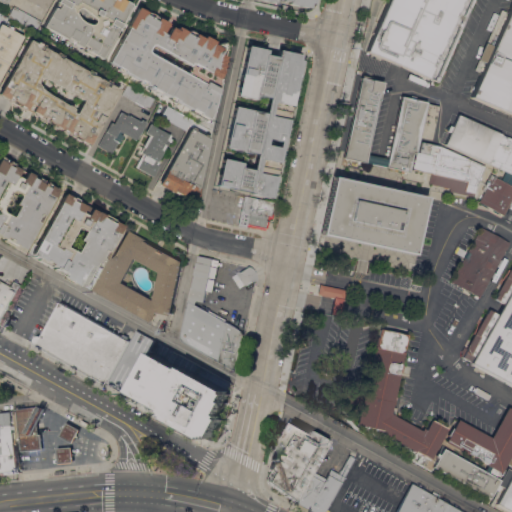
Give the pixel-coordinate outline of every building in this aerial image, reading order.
[(50,0),(47,4),(44,9),(43,11),(23,0),(50,0)] [(65,41),(67,39),(44,26),(57,2),(56,2),(57,0),(124,0),(131,4),(131,5),(132,5),(118,30),(117,30),(102,59),(94,54),(93,56),(80,49),(81,48),(74,44),(73,46),(71,45),(65,41)] [(314,0),(313,6),(311,5),(310,10),(287,5),(288,3),(286,2),(286,1),(281,0),(276,0),(276,5),(255,0),(314,0)] [(473,0),(451,52),(454,52),(452,56),(450,55),(438,83),(366,51),(388,0),(473,0)] [(482,73),(475,70),(501,10),(508,13),(511,2),(511,115),(471,97),(482,73)] [(40,22),(35,32),(8,17),(13,7),(40,22)] [(199,113),(199,112),(192,108),(191,109),(174,100),(175,99),(169,96),(145,83),(144,85),(138,82),(139,80),(123,71),(122,73),(116,70),(118,67),(108,61),(127,27),(126,27),(137,7),(146,12),(150,13),(154,15),(156,17),(157,18),(168,23),(163,33),(165,34),(170,27),(175,30),(177,26),(186,31),(187,30),(189,30),(191,30),(194,32),(195,34),(203,38),(204,36),(214,41),(213,43),(217,45),(217,46),(217,45),(217,43),(219,42),(220,42),(223,42),(225,44),(226,46),(226,48),(225,50),(224,51),(222,51),(220,52),(219,53),(225,56),(223,60),(225,60),(223,64),(224,64),(221,70),(222,70),(219,77),(220,78),(218,80),(219,81),(217,88),(217,94),(214,105),(212,109),(213,110),(208,118),(199,113)] [(0,24),(5,26),(6,24),(14,28),(13,30),(23,36),(19,44),(0,79),(0,24)] [(86,143),(85,143),(84,142),(81,140),(81,139),(78,138),(76,136),(75,135),(75,136),(74,136),(72,136),(70,135),(70,134),(69,133),(69,132),(68,131),(67,133),(63,131),(64,129),(60,128),(60,129),(56,127),(56,126),(52,124),(51,123),(50,122),(48,120),(48,121),(47,121),(46,122),(44,121),(43,120),(43,119),(36,114),(36,113),(34,111),(33,113),(25,108),(24,110),(20,107),(21,105),(13,101),(10,101),(7,100),(7,99),(5,97),(4,98),(3,97),(3,96),(0,94),(0,92),(29,40),(35,43),(37,41),(45,45),(44,47),(56,54),(57,52),(63,55),(62,57),(75,64),(76,63),(82,66),(81,68),(88,71),(89,70),(94,73),(93,74),(106,81),(107,80),(111,82),(109,84),(119,89),(94,135),(94,136),(89,145),(86,143)] [(216,184),(222,158),(242,162),(241,165),(244,165),(244,167),(252,169),(255,156),(251,155),(251,157),(246,156),(246,154),(243,154),(224,149),(224,146),(233,106),(265,113),(268,100),(259,98),(258,103),(236,98),(236,95),(235,95),(246,45),(266,50),(266,51),(268,52),(268,55),(276,57),(278,50),(299,54),(298,59),(301,60),(292,107),(273,103),(270,115),(288,119),(281,166),(278,166),(275,178),(278,179),(273,203),(274,203),(272,214),(273,214),(272,219),(270,218),(269,223),(268,228),(265,228),(265,231),(246,226),(246,228),(239,226),(242,210),(243,202),(237,200),(238,195),(215,191),(216,184)] [(344,158),(361,75),(365,76),(365,78),(383,82),(366,163),(344,158)] [(154,99),(149,109),(122,94),(127,85),(154,99)] [(386,167),(401,96),(427,102),(427,103),(439,106),(432,141),(419,138),(416,153),(413,152),(409,172),(386,167)] [(191,120),(186,130),(161,116),(166,107),(191,120)] [(138,139),(137,138),(136,140),(121,133),(120,134),(123,136),(119,143),(118,142),(112,154),(98,146),(111,122),(114,124),(120,112),(129,117),(129,116),(140,122),(141,120),(146,123),(138,139)] [(511,139),(511,173),(445,144),(450,132),(447,131),(450,125),(453,127),(458,115),(511,139)] [(171,136),(170,138),(171,139),(168,145),(167,144),(158,161),(160,162),(159,165),(160,165),(154,177),(136,167),(143,154),(142,153),(145,148),(143,147),(143,146),(149,135),(145,133),(150,124),(171,136)] [(182,197),(183,196),(174,191),(173,192),(159,185),(190,128),(191,129),(192,128),(209,137),(208,138),(210,139),(195,204),(182,197)] [(485,166),(476,186),(475,196),(450,192),(451,188),(429,184),(431,173),(413,170),(416,153),(438,157),(441,147),(485,166)] [(17,245),(16,247),(5,241),(6,238),(0,235),(0,160),(2,157),(15,164),(14,166),(21,170),(18,176),(23,179),(27,172),(33,176),(32,177),(38,180),(39,178),(52,185),(51,186),(59,190),(55,198),(54,197),(25,250),(17,245)] [(488,180),(491,175),(511,186),(511,199),(504,215),(499,213),(498,213),(494,211),(493,211),(494,210),(488,207),(486,207),(482,205),(481,204),(482,203),(480,202),(491,181),(488,180)] [(321,235),(333,177),(427,197),(415,255),(321,235)] [(83,281),(81,284),(69,277),(70,275),(59,269),(59,270),(55,269),(56,267),(53,265),(52,268),(39,260),(40,258),(37,257),(36,258),(33,256),(34,254),(33,254),(62,202),(61,202),(65,193),(73,198),(74,197),(79,200),(78,202),(84,205),(85,204),(91,208),(91,209),(95,211),(96,210),(104,215),(105,214),(117,221),(116,222),(124,226),(90,285),(83,281)] [(480,298),(452,282),(482,228),(509,243),(480,298)] [(95,290),(128,231),(183,262),(172,315),(158,313),(153,322),(95,290)] [(236,373),(220,364),(183,343),(181,341),(181,338),(182,333),(188,303),(198,258),(199,258),(199,256),(214,259),(213,261),(214,261),(220,262),(218,269),(215,282),(212,295),(207,293),(205,302),(204,304),(198,303),(197,305),(241,329),(243,332),(244,334),(244,336),(244,339),(238,367),(237,371),(236,373)] [(233,279),(235,278),(234,277),(239,274),(239,273),(248,267),(252,269),(254,271),(256,275),(257,277),(257,279),(251,283),(241,290),(233,279)] [(511,287),(504,303),(495,298),(509,273),(507,272),(508,269),(511,270),(511,268),(511,287)] [(0,281),(4,284),(7,280),(11,282),(9,286),(10,287),(13,281),(18,284),(21,279),(24,280),(0,319),(0,281)] [(346,290),(343,308),(341,314),(331,311),(332,306),(334,298),(318,295),(320,285),(346,290)] [(511,386),(470,363),(471,362),(498,314),(504,303),(511,287),(511,386)] [(63,301),(113,332),(116,328),(120,330),(118,333),(123,337),(125,334),(131,337),(129,340),(131,341),(108,383),(96,377),(94,379),(36,346),(34,343),(34,340),(35,338),(37,336),(40,336),(42,336),(63,301)] [(498,314),(471,362),(463,357),(463,356),(460,355),(465,347),(467,348),(475,334),(473,333),(474,331),(476,332),(486,314),(487,314),(489,310),(498,314)] [(384,431),(357,425),(363,400),(364,401),(379,329),(392,332),(393,329),(398,331),(398,333),(408,335),(403,359),(402,365),(400,365),(399,367),(402,367),(400,373),(398,373),(398,374),(400,375),(393,406),(384,431)] [(137,331),(156,342),(151,350),(154,352),(129,396),(108,383),(131,341),(137,331)] [(185,369),(185,367),(230,392),(225,401),(229,402),(222,415),(224,416),(223,418),(225,419),(215,437),(213,436),(212,438),(210,436),(209,438),(207,437),(206,439),(162,414),(129,396),(154,352),(185,369)] [(384,431),(393,406),(396,407),(395,415),(422,431),(423,428),(426,430),(432,420),(448,429),(430,460),(385,434),(386,432),(383,431),(384,431)] [(40,434),(42,434),(44,449),(22,451),(21,439),(17,439),(15,412),(19,412),(18,409),(37,407),(40,434)] [(491,468),(488,466),(446,443),(449,436),(448,435),(452,428),(453,429),(458,420),(491,438),(508,408),(510,409),(510,408),(511,409),(511,453),(501,473),(491,468)] [(0,412),(11,412),(16,455),(18,455),(20,470),(0,472),(0,412)] [(74,443),(61,436),(69,422),(82,429),(74,443)] [(295,501),(267,483),(267,481),(266,479),(296,423),(329,441),(312,470),(295,501)] [(73,447),(75,462),(60,464),(58,448),(73,447)] [(488,466),(491,468),(488,474),(500,480),(497,485),(500,486),(498,491),(495,489),(490,498),(433,467),(438,458),(436,457),(437,453),(440,455),(443,449),(486,472),(485,471),(488,466)] [(326,478),(331,470),(339,474),(349,455),(354,458),(325,511),(306,511),(293,505),(295,501),(312,470),(326,478)] [(511,511),(508,511),(495,505),(504,487),(499,484),(507,468),(511,471),(511,464),(509,463),(511,457),(511,511)] [(460,511),(395,511),(411,485),(460,511)]
